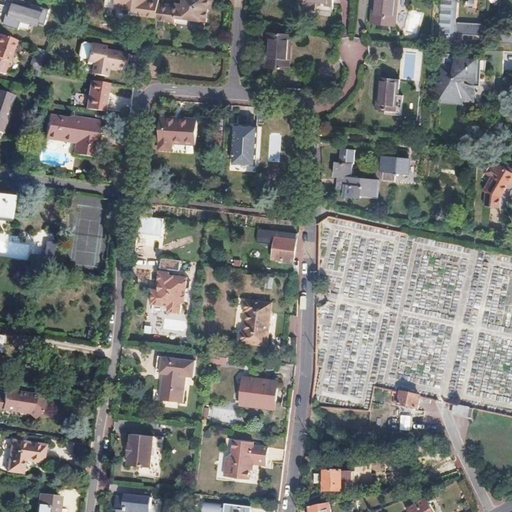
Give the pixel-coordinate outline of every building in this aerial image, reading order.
[(204,8),(205,0),(180,0),(180,4),(174,4),(173,9),(156,8),(156,5),(143,4),(144,1),(142,1),(141,0),(113,0),(112,11),(127,13),(127,16),(154,19),(154,23),(185,26),(186,21),(205,22),(207,9),(204,8)] [(332,13),(333,0),(300,0),(300,5),(316,6),(315,11),(332,13)] [(392,27),(394,0),(370,0),(368,25),(392,27)] [(457,33),(457,0),(441,0),(440,32),(457,33)] [(47,12),(13,2),(10,15),(7,14),(4,26),(17,30),(19,22),(43,29),(47,12)] [(484,34),(484,21),(457,22),(458,34),(484,34)] [(267,33),(264,67),(289,70),(293,35),(267,33)] [(0,73),(2,74),(12,40),(0,35),(0,73)] [(123,67),(125,53),(105,49),(105,46),(90,43),(86,63),(92,65),(90,74),(107,77),(109,65),(123,67)] [(472,84),(473,69),(475,69),(473,104),(484,105),(486,70),(498,70),(498,63),(511,63),(511,50),(476,49),(476,57),(475,58),(448,56),(448,69),(434,68),(433,94),(434,94),(434,100),(456,101),(456,97),(468,97),(469,84),(472,84)] [(42,72),(44,64),(34,63),(32,70),(42,72)] [(376,75),(374,107),(384,108),(383,112),(400,114),(402,92),(398,92),(399,77),(376,75)] [(103,112),(108,83),(89,80),(86,95),(73,93),(72,101),(85,103),(84,108),(103,112)] [(0,133),(1,134),(9,110),(7,109),(11,95),(0,91),(0,133)] [(93,156),(99,120),(81,117),(81,120),(68,118),(48,115),(45,137),(75,142),(73,153),(93,156)] [(197,120),(159,118),(158,141),(159,141),(159,149),(169,150),(169,142),(195,143),(197,120)] [(231,164),(253,165),(255,128),(232,127),(231,164)] [(405,174),(406,157),(380,155),(378,167),(374,166),(372,179),(349,177),(350,165),(349,164),(350,150),(339,149),(337,163),(333,163),(332,176),(336,176),(335,188),(342,189),(341,195),(358,197),(358,194),(373,195),(375,180),(392,181),(393,173),(405,174)] [(510,186),(511,182),(511,169),(507,167),(506,169),(498,164),(496,168),(491,176),(482,189),(486,192),(483,205),(499,207),(500,197),(508,185),(510,186)] [(491,176),(496,168),(489,164),(484,172),(491,176)] [(0,216),(13,218),(15,197),(7,196),(7,195),(0,193),(0,216)] [(242,228),(240,253),(249,254),(250,229),(242,228)] [(293,253),(295,235),(274,232),(272,250),(293,253)] [(175,236),(160,234),(159,241),(174,243),(175,236)] [(45,241),(44,254),(52,255),(54,241),(45,241)] [(291,263),(293,253),(272,250),(270,261),(291,263)] [(179,271),(180,260),(161,258),(160,268),(179,271)] [(189,287),(190,282),(187,279),(187,277),(168,276),(169,272),(159,271),(157,284),(161,284),(160,291),(156,290),(152,290),(150,304),(167,306),(167,311),(179,313),(180,302),(184,300),(186,289),(189,287)] [(238,342),(264,346),(265,335),(266,335),(269,313),(268,313),(269,304),(245,300),(245,302),(243,302),(242,310),(245,311),(242,332),(239,332),(238,342)] [(191,376),(192,361),(154,357),(153,372),(161,373),(159,397),(182,399),(184,375),(191,376)] [(368,380),(369,367),(357,366),(356,379),(368,380)] [(270,403),(272,379),(241,377),(239,401),(270,403)] [(0,409),(2,410),(2,407),(29,411),(36,416),(45,403),(36,395),(4,391),(4,396),(0,395),(0,409)] [(414,410),(416,402),(426,403),(427,400),(398,394),(396,406),(414,410)] [(463,419),(465,408),(450,405),(448,416),(463,419)] [(136,472),(157,474),(161,434),(129,431),(128,441),(126,440),(125,453),(127,453),(126,462),(137,463),(136,472)] [(227,471),(247,473),(248,464),(247,462),(246,461),(246,459),(249,458),(249,457),(258,458),(258,454),(265,454),(266,441),(250,439),(251,435),(231,433),(229,447),(224,452),(229,457),(227,471)] [(45,463),(47,447),(15,441),(11,471),(25,473),(27,460),(45,463)] [(334,497),(339,477),(320,472),(315,492),(334,497)] [(132,511),(148,511),(151,496),(127,493),(127,496),(115,494),(114,502),(116,503),(114,511),(131,511),(132,511)] [(61,511),(63,496),(41,494),(40,511),(61,511)] [(429,511),(423,499),(407,508),(409,511),(429,511)]
